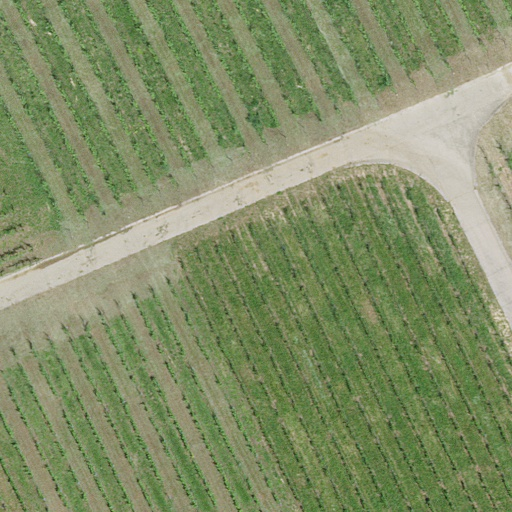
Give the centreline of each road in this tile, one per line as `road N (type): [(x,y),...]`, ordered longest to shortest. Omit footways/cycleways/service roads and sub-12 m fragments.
road 1 (track): [(511,86),(437,126),(0,305)]
road 2 (residential): [(511,283),(437,126)]
